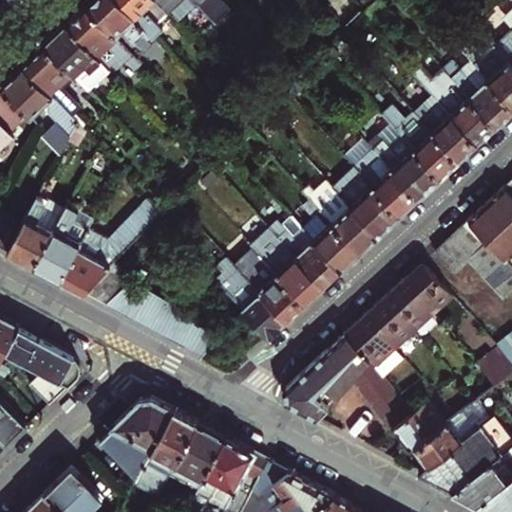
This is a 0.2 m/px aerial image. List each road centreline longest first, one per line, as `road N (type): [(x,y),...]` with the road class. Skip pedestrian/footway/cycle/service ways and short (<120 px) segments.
road 1 (residential): [(234,402),(511,143)]
road 2 (tertiary): [(436,511),(234,402)]
road 3 (residential): [(143,353),(0,490)]
road 4 (tertiary): [(143,353),(0,275)]
